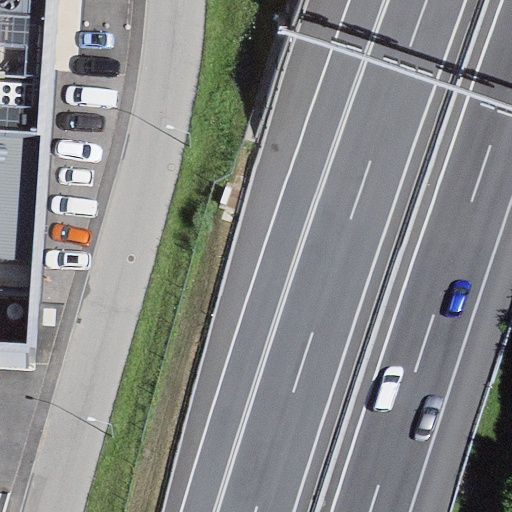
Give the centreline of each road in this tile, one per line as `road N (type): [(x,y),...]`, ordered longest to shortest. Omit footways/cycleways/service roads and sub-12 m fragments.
road 1 (motorway): [(419,0),(251,511)]
road 2 (motorway): [(370,511),(511,68)]
